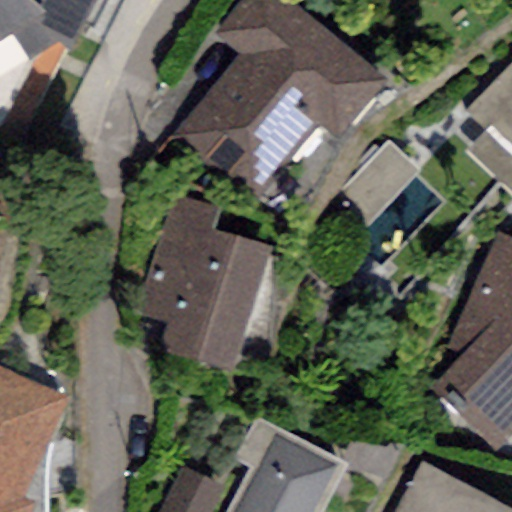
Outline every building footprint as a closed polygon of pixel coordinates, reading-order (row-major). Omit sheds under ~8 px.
[(104,0),(0,0),(0,59),(17,51),(31,72),(56,57),(70,70),(104,0)] [(256,207),(317,137),(340,155),(388,90),(278,0),(249,0),(214,40),(237,63),(172,141),(256,207)] [(466,158),(511,210),(511,68),(457,120),(479,145),(466,158)] [(355,184),(408,241),(450,202),(398,145),(355,184)] [(222,220),(170,197),(146,285),(140,323),(167,333),(157,362),(195,374),(232,395),(235,378),(270,383),(273,262),(235,254),(213,245),(222,220)] [(463,365),(428,398),(496,459),(511,441),(511,247),(498,239),(442,356),(463,365)] [(66,415),(0,376),(0,511),(32,511),(24,506),(66,415)] [(308,458),(256,424),(236,462),(252,476),(230,511),(327,511),(346,478),(308,458)] [(493,511),(421,471),(398,511),(493,511)] [(157,511),(215,511),(221,502),(179,472),(157,511)]
